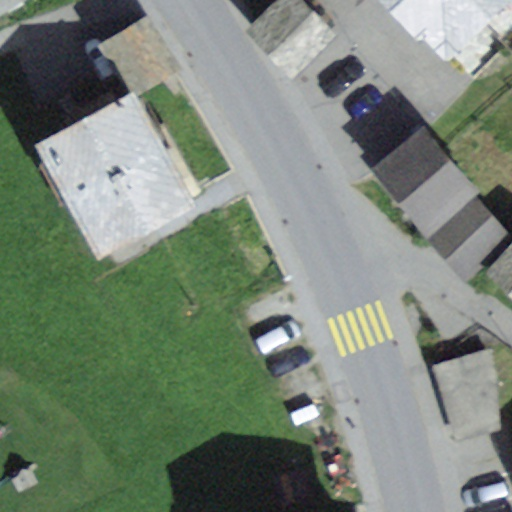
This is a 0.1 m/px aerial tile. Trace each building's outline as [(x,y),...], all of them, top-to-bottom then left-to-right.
[(0,0),(0,22),(36,0),(0,0)] [(313,0),(270,0),(249,20),(291,64),(335,23),(313,0)] [(511,0),(366,0),(446,84),(511,22),(511,0)] [(128,82),(172,60),(147,10),(103,31),(128,82)] [(182,214),(119,104),(25,157),(89,268),(182,214)] [(399,178),(477,255),(511,220),(511,195),(447,131),(399,178)] [(511,307),(511,251),(483,280),(511,307)] [(486,354),(435,368),(448,413),(499,399),(486,354)]
